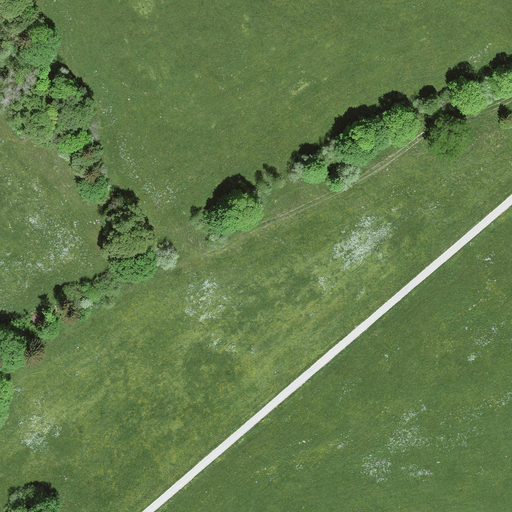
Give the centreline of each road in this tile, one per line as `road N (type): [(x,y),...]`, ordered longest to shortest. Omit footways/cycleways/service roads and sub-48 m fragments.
road 1 (track): [(0,359),(117,282),(293,211),(511,95)]
road 2 (unclassified): [(146,511),(511,198)]
